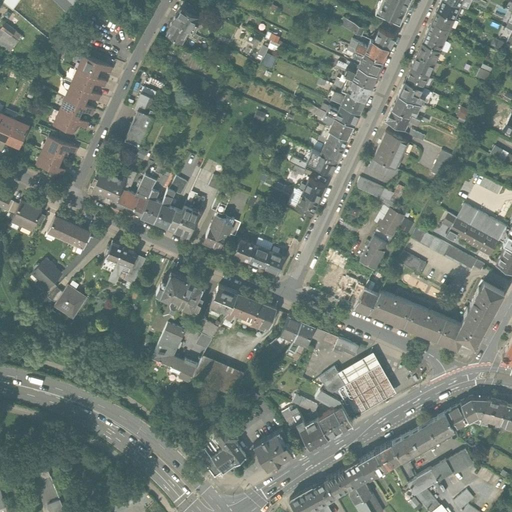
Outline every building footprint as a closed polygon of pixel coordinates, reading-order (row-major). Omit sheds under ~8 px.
[(1,0),(13,9),(18,0),(1,0)] [(55,0),(65,10),(75,0),(55,0)] [(379,0),(375,12),(399,23),(405,10),(409,0),(379,0)] [(448,0),(440,0),(436,9),(453,17),(459,5),(448,0)] [(175,14),(172,20),(188,29),(193,32),(198,24),(193,21),(196,16),(182,7),(178,13),(175,14)] [(436,9),(431,20),(448,28),(453,17),(436,9)] [(343,16),(340,24),(361,33),(364,26),(343,16)] [(181,42),(188,29),(172,20),(168,26),(169,28),(166,33),(181,42)] [(431,20),(427,30),(444,38),(448,28),(431,20)] [(0,47),(9,52),(22,36),(4,23),(0,28),(0,47)] [(379,27),(373,39),(389,46),(394,34),(379,27)] [(427,30),(422,40),(439,48),(444,38),(427,30)] [(278,36),(267,31),(265,36),(276,41),(278,36)] [(383,59),(389,46),(373,39),(370,38),(367,46),(366,43),(358,40),(355,39),(354,41),(357,42),(355,46),(383,59)] [(506,42),(499,39),(494,49),(501,53),(506,42)] [(422,40),(416,52),(433,61),(439,48),(422,40)] [(377,72),(383,59),(355,46),(348,43),(347,46),(344,45),(342,50),(349,53),(350,51),(361,56),(358,63),(377,72)] [(263,57),(260,64),(270,68),(275,57),(265,52),(267,47),(261,44),(257,54),(263,57)] [(416,52),(410,65),(427,73),(433,61),(416,52)] [(83,54),(77,68),(95,76),(99,68),(109,72),(112,66),(83,54)] [(166,55),(164,59),(174,64),(176,59),(166,55)] [(371,85),(377,72),(358,63),(354,71),(353,69),(346,66),(343,72),(347,74),(371,85)] [(479,67),(475,75),(486,81),(492,68),(482,63),(480,68),(479,67)] [(410,65),(404,78),(421,85),(422,85),(423,83),(427,73),(410,65)] [(106,80),(95,76),(77,68),(71,82),(89,90),(93,82),(103,86),(106,80)] [(432,75),(427,73),(423,83),(428,85),(432,75)] [(365,97),(371,85),(347,74),(341,86),(346,89),(365,97)] [(149,78),(147,82),(160,88),(162,83),(149,78)] [(404,78),(398,91),(420,101),(424,94),(418,91),(421,85),(404,78)] [(100,94),(89,90),(71,82),(65,95),(83,103),(87,95),(97,100),(100,94)] [(207,82),(201,94),(206,97),(208,93),(209,93),(213,85),(207,82)] [(135,108),(137,109),(137,108),(151,114),(153,109),(151,108),(158,92),(143,86),(135,108)] [(359,110),(365,97),(346,89),(344,94),(331,88),(327,96),(340,102),(359,110)] [(415,112),(420,101),(398,91),(392,105),(414,115),(415,112)] [(511,95),(511,94),(506,91),(503,98),(509,101),(511,95)] [(469,94),(466,101),(472,103),(475,96),(469,94)] [(94,108),(83,103),(65,95),(59,109),(78,117),(81,109),(91,113),(94,108)] [(353,123),(359,110),(340,102),(337,109),(336,106),(329,103),(325,110),(353,123)] [(460,104),(456,114),(468,120),(473,110),(460,104)] [(422,119),(414,115),(392,105),(386,117),(404,126),(405,126),(407,127),(408,123),(406,123),(408,119),(417,123),(419,120),(422,121),(423,120),(422,119)] [(347,136),(353,123),(325,110),(317,106),(314,113),(327,119),(324,125),(347,136)] [(3,113),(16,118),(18,113),(5,107),(3,113)] [(137,109),(124,139),(139,145),(153,114),(151,114),(137,108),(137,109)] [(88,121),(78,117),(59,109),(53,123),(71,131),(75,122),(85,127),(88,121)] [(256,109),(253,118),(262,122),(266,113),(256,109)] [(428,118),(415,112),(414,115),(422,119),(422,118),(427,120),(428,118)] [(16,118),(3,113),(0,119),(0,140),(4,142),(16,118)] [(502,129),(511,134),(511,114),(502,129)] [(29,124),(16,118),(4,142),(18,148),(29,124)] [(343,145),(347,136),(324,125),(319,134),(343,145)] [(425,134),(411,127),(408,133),(422,139),(425,134)] [(385,129),(373,155),(396,166),(408,139),(385,129)] [(48,134),(42,148),(61,156),(65,148),(74,152),(77,146),(48,134)] [(335,161),(343,145),(319,134),(313,148),(326,153),(325,157),(335,161)] [(511,152),(494,143),(489,153),(507,163),(511,153),(511,152)] [(330,172),(335,161),(325,157),(326,153),(313,148),(311,147),(305,160),(308,161),(307,161),(314,164),(314,165),(330,172)] [(452,153),(440,147),(429,169),(441,175),(452,153)] [(58,165),(61,156),(42,148),(36,162),(64,175),(67,169),(58,165)] [(145,151),(138,148),(134,156),(142,159),(145,151)] [(288,160),(295,163),(305,167),(307,161),(308,161),(305,160),(291,154),(288,160)] [(396,166),(373,155),(368,166),(394,178),(399,168),(396,166)] [(302,174),(305,167),(295,163),(293,169),(302,174)] [(148,195),(151,187),(161,168),(156,166),(151,177),(145,174),(135,193),(147,198),(148,195)] [(91,192),(114,203),(125,177),(102,167),(91,192)] [(140,214),(147,198),(135,193),(126,189),(128,184),(131,185),(136,171),(129,168),(125,177),(114,203),(140,214)] [(164,171),(160,178),(158,177),(153,187),(156,188),(157,186),(160,187),(161,184),(164,186),(170,173),(164,171)] [(208,184),(219,189),(224,178),(213,173),(208,184)] [(267,176),(261,173),(258,180),(263,183),(267,176)] [(175,206),(167,203),(170,200),(174,189),(179,192),(186,180),(176,174),(169,187),(167,186),(162,201),(154,220),(167,225),(175,206)] [(309,176),(302,190),(318,197),(325,183),(309,176)] [(354,185),(380,197),(385,187),(359,176),(354,185)] [(397,183),(393,191),(390,198),(397,202),(405,187),(397,183)] [(155,198),(160,187),(157,186),(156,188),(153,187),(151,187),(148,195),(155,198)] [(296,204),(302,190),(294,186),(288,200),(296,204)] [(397,202),(390,198),(393,191),(385,187),(380,197),(380,199),(383,201),(372,218),(377,221),(379,216),(382,218),(389,205),(395,207),(397,202)] [(10,193),(0,188),(0,202),(4,205),(5,205),(8,198),(10,193)] [(211,206),(222,211),(230,194),(219,189),(211,206)] [(312,211),(318,197),(302,190),(296,204),(299,205),(306,208),(312,211)] [(140,214),(154,220),(162,201),(155,198),(148,195),(147,198),(140,214)] [(18,203),(8,198),(5,205),(4,205),(2,208),(13,213),(18,203)] [(11,218),(22,223),(31,203),(21,198),(18,203),(13,213),(11,218)] [(182,209),(175,206),(167,225),(189,234),(201,205),(186,199),(182,209)] [(464,201),(456,215),(498,238),(506,224),(464,201)] [(42,208),(31,203),(22,223),(32,228),(34,223),(39,212),(42,208)] [(395,207),(389,205),(382,218),(379,216),(377,221),(379,222),(374,232),(388,240),(404,213),(395,207)] [(359,208),(352,206),(349,213),(356,216),(359,208)] [(440,221),(450,226),(455,215),(446,211),(440,221)] [(45,215),(39,212),(34,223),(40,226),(45,215)] [(211,223),(210,222),(202,240),(219,247),(227,230),(226,229),(231,219),(215,212),(211,223)] [(56,234),(69,241),(77,224),(55,214),(44,236),(53,240),(56,234)] [(498,238),(456,215),(455,215),(450,226),(445,234),(453,238),(455,234),(489,253),(498,238)] [(240,220),(232,216),(231,219),(226,229),(227,230),(234,234),(240,220)] [(506,243),(511,245),(511,222),(510,227),(506,224),(498,238),(506,243)] [(91,230),(77,224),(69,241),(78,245),(75,251),(80,253),(91,230)] [(481,269),(485,263),(415,225),(410,235),(471,269),(473,264),(481,269)] [(359,257),(374,265),(388,240),(374,232),(370,239),(367,238),(364,243),(367,244),(359,257)] [(233,253),(248,259),(255,242),(241,236),(233,253)] [(299,239),(294,237),(286,253),(291,256),(299,239)] [(112,258),(117,260),(123,244),(112,240),(111,242),(108,242),(106,247),(109,248),(106,255),(112,258)] [(248,259),(263,265),(270,248),(255,242),(248,259)] [(511,245),(506,243),(496,261),(507,268),(508,267),(511,269),(511,245)] [(134,249),(123,244),(117,260),(121,262),(129,265),(130,265),(136,253),(132,252),(134,249)] [(329,247),(324,258),(344,267),(349,257),(329,247)] [(277,251),(270,248),(263,265),(278,272),(285,255),(277,251)] [(420,271),(426,261),(402,248),(396,258),(420,271)] [(146,257),(136,253),(130,265),(129,265),(126,272),(124,279),(132,282),(146,257)] [(117,260),(112,258),(109,264),(103,262),(101,264),(111,268),(117,260)] [(35,283),(43,291),(52,282),(60,274),(45,259),(39,265),(38,264),(35,264),(33,266),(34,269),(35,270),(32,272),(39,279),(35,283)] [(118,269),(121,262),(117,260),(111,268),(108,276),(114,279),(118,269)] [(118,269),(126,272),(129,265),(121,262),(118,269)] [(171,294),(178,297),(187,276),(170,269),(167,276),(164,274),(156,291),(170,297),(171,294)] [(380,274),(375,271),(372,277),(376,280),(380,274)] [(203,284),(187,276),(178,297),(175,304),(169,317),(174,319),(180,307),(177,305),(181,299),(184,300),(182,304),(193,308),(195,303),(199,304),(204,293),(200,291),(203,284)] [(353,303),(368,309),(380,288),(382,284),(368,276),(364,284),(353,303)] [(503,291),(483,279),(480,286),(478,285),(474,292),(475,292),(467,306),(463,313),(464,314),(461,320),(481,331),(503,291)] [(57,287),(52,282),(43,291),(40,295),(44,299),(47,296),(57,287)] [(87,296),(68,283),(63,291),(55,302),(65,308),(63,310),(73,317),(87,296)] [(221,309),(226,312),(228,308),(230,309),(237,291),(218,284),(209,304),(212,305),(210,308),(220,312),(221,309)] [(55,302),(63,291),(57,287),(47,296),(55,302)] [(368,309),(403,324),(412,302),(380,288),(368,309)] [(235,311),(260,323),(268,304),(237,291),(230,309),(228,308),(226,312),(220,323),(226,327),(235,311)] [(163,313),(169,317),(175,304),(169,301),(163,313)] [(403,324),(436,337),(445,315),(412,302),(403,324)] [(278,308),(268,304),(260,323),(269,327),(278,308)] [(150,329),(161,333),(167,320),(169,317),(158,312),(150,329)] [(286,334),(293,337),(301,318),(288,312),(280,331),(270,340),(275,346),(282,340),(281,339),(286,334)] [(460,321),(445,315),(436,337),(456,346),(462,336),(474,343),(481,331),(461,320),(460,321)] [(314,324),(301,318),(293,337),(289,345),(284,350),(290,354),(293,350),(295,351),(300,340),(306,342),(314,324)] [(184,328),(167,320),(161,333),(152,354),(181,368),(178,375),(188,380),(191,375),(198,363),(185,356),(184,358),(178,355),(177,356),(173,354),(184,328)] [(196,342),(207,347),(218,326),(208,321),(196,342)] [(504,356),(511,358),(511,334),(503,351),(504,356)] [(338,335),(332,348),(341,351),(342,348),(354,353),(358,343),(338,335)] [(262,349),(265,350),(267,348),(270,346),(273,348),(275,346),(270,340),(265,344),(262,349)] [(370,404),(395,390),(381,365),(372,349),(337,369),(344,380),(359,407),(360,409),(370,404)] [(284,364),(290,354),(284,350),(278,359),(284,364)] [(202,356),(198,363),(191,375),(229,391),(242,375),(202,356)] [(319,374),(323,380),(320,385),(339,397),(342,402),(348,413),(359,407),(360,407),(357,400),(360,399),(349,377),(344,380),(337,369),(334,364),(319,374)] [(332,401),(337,405),(342,402),(339,397),(320,385),(314,394),(329,403),(332,401)] [(258,395),(251,389),(245,396),(252,402),(258,395)] [(292,400),(314,410),(317,403),(295,393),(292,400)] [(479,414),(482,415),(487,396),(471,395),(461,400),(467,418),(468,420),(479,414)] [(495,424),(499,425),(507,401),(487,396),(482,415),(480,420),(487,422),(488,417),(497,419),(495,424)] [(461,400),(445,409),(454,425),(464,421),(464,422),(466,421),(465,419),(467,418),(461,400)] [(505,422),(511,423),(511,402),(507,401),(499,425),(499,427),(504,428),(505,422)] [(337,405),(318,416),(327,434),(351,420),(348,413),(342,402),(337,405)] [(299,424),(300,426),(304,423),(303,421),(305,420),(297,406),(294,407),(292,404),(281,410),(291,428),(299,424)] [(391,439),(400,456),(401,457),(455,427),(454,425),(445,409),(391,439)] [(309,444),(327,434),(318,416),(316,417),(304,423),(300,426),(309,444)] [(194,448),(214,475),(217,473),(218,476),(222,476),(222,475),(222,472),(221,470),(234,461),(234,462),(245,454),(233,438),(237,435),(229,424),(215,434),(213,432),(193,446),(194,448)] [(303,447),(309,444),(300,426),(299,424),(291,428),(295,433),(303,447)] [(253,443),(267,468),(298,450),(291,438),(288,439),(282,427),(253,443)] [(385,464),(400,456),(391,439),(375,448),(385,464)] [(369,473),(385,464),(375,448),(358,458),(369,473)] [(465,448),(446,458),(452,469),(451,470),(453,472),(473,461),(465,448)] [(27,465),(29,472),(29,473),(37,470),(40,480),(50,476),(40,451),(24,457),(27,465)] [(407,456),(398,461),(414,491),(425,485),(451,470),(452,469),(446,458),(445,458),(417,473),(407,456)] [(358,458),(344,465),(364,497),(371,493),(363,480),(360,481),(359,479),(369,473),(358,458)] [(6,464),(0,466),(0,477),(9,474),(6,464)] [(361,511),(372,511),(364,497),(344,465),(323,477),(324,478),(333,494),(339,491),(341,494),(350,489),(350,493),(361,511)] [(334,495),(333,494),(324,478),(321,480),(289,498),(298,511),(304,511),(328,498),(331,497),(334,495)] [(440,503),(425,485),(414,491),(431,511),(440,503)] [(466,486),(452,498),(459,506),(473,495),(466,486)] [(377,511),(380,511),(371,493),(364,497),(372,511),(377,511)] [(328,498),(304,511),(331,511),(327,504),(331,502),(328,498)] [(63,511),(59,500),(47,504),(50,511),(63,511)] [(449,511),(442,502),(440,503),(431,511),(449,511)] [(482,511),(483,511),(468,502),(462,511),(463,511),(482,511)]
